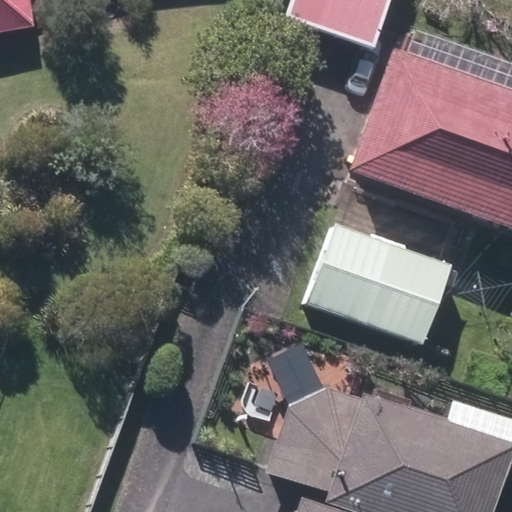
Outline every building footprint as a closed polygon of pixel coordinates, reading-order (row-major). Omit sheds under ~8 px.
[(0,0),(0,35),(36,31),(31,0),(0,0)] [(373,0),(296,0),(291,15),(360,38),(373,0)] [(511,90),(384,41),(333,172),(511,242),(511,90)] [(446,262),(332,227),(308,292),(396,324),(446,262)] [(459,511),(486,438),(345,388),(307,493),(289,487),(281,511),(459,511)]
